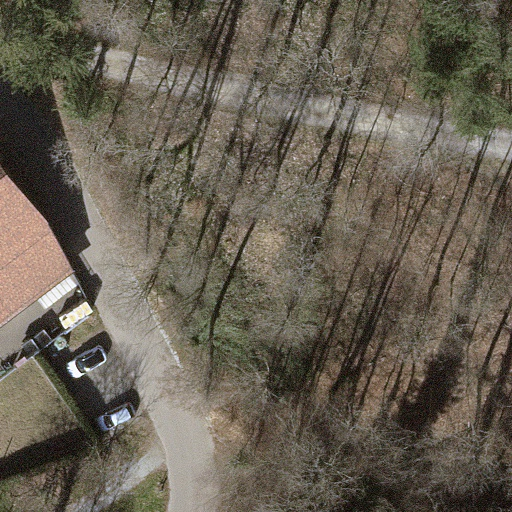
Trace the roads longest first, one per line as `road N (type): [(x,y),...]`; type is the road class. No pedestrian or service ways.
road 1 (track): [(511,142),(334,115),(0,40)]
road 2 (track): [(197,511),(192,453),(151,358),(93,247),(0,117)]
road 3 (track): [(82,511),(130,480),(182,426)]
